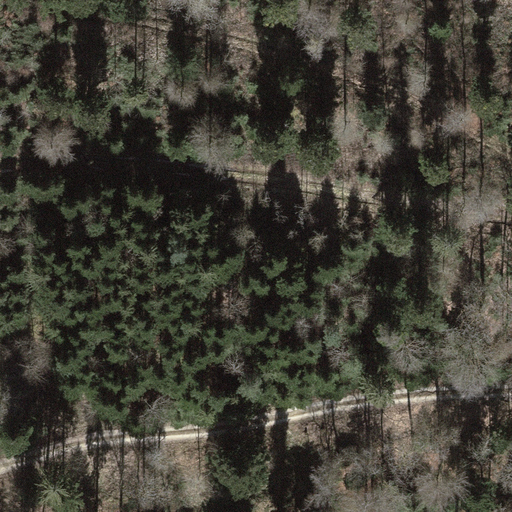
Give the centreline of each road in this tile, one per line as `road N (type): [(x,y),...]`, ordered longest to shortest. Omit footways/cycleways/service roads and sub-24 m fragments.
road 1 (track): [(0,0),(322,59),(462,125),(511,163)]
road 2 (track): [(511,392),(362,399),(193,439),(44,449),(0,461)]
